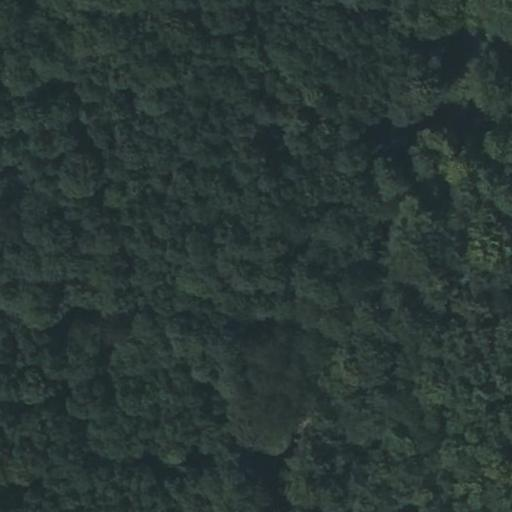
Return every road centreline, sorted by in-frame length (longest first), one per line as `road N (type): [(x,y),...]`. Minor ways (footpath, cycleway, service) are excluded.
road 1 (track): [(451,137),(306,416),(290,511)]
road 2 (track): [(473,0),(480,54),(451,137)]
